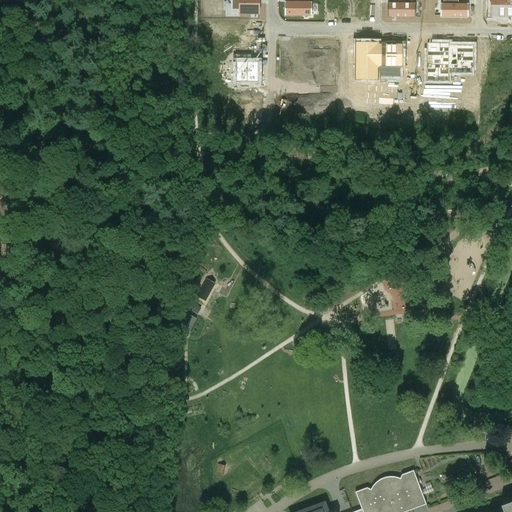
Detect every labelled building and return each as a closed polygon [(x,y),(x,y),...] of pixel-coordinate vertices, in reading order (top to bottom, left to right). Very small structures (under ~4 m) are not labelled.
[(231,0),(232,10),(240,11),(240,14),(259,14),(259,0),(231,0)] [(285,3),(285,16),(312,16),(312,3),(310,3),(295,3),(285,3)] [(388,4),(388,17),(415,18),(415,4),(413,4),(398,4),(388,4)] [(441,4),(440,17),(468,17),(468,4),(458,4),(444,4),(441,4)] [(367,488),(355,493),(362,511),(407,511),(427,505),(414,471),(402,475),(400,479),(398,478),(397,478),(395,477),(394,477),(392,477),(391,477),(389,477),(388,477),(386,478),(385,478),(384,478),(382,479),(380,480),(379,481),(378,482),(377,482),(376,483),(375,484),(374,485),(373,486),(372,487),(372,488),(371,489),(371,490),(367,488)] [(328,511),(325,502),(299,511),(328,511)]
